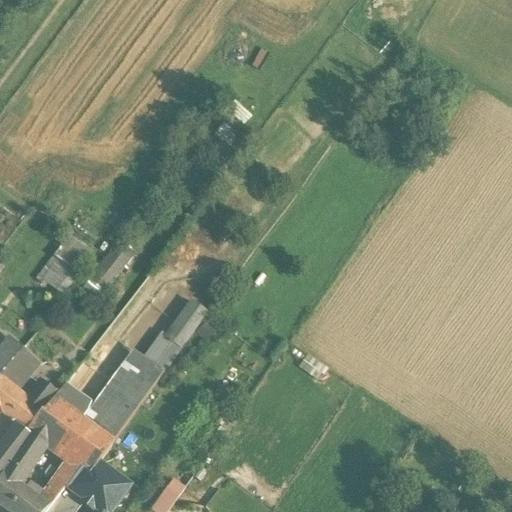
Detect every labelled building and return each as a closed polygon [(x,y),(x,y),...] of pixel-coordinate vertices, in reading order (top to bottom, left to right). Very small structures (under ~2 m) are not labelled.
[(91,254),(68,238),(36,281),(41,285),(43,282),(63,296),(79,276),(77,274),(85,264),(91,254)] [(119,245),(88,279),(103,293),(134,260),(119,245)] [(158,304),(143,292),(133,303),(149,315),(158,304)] [(133,303),(106,337),(121,349),(149,315),(133,303)] [(192,304),(166,339),(181,351),(207,315),(192,304)] [(106,337),(89,356),(106,369),(121,349),(106,337)] [(164,338),(96,431),(114,443),(181,351),(166,339),(164,338)] [(9,342),(0,353),(0,376),(21,352),(9,342)] [(21,352),(0,376),(0,381),(14,392),(37,363),(23,350),(21,352)] [(14,392),(0,381),(0,414),(15,426),(27,434),(42,415),(41,414),(27,402),(14,392)] [(89,404),(65,386),(54,400),(78,418),(89,404)] [(50,403),(35,391),(27,402),(41,414),(50,403)] [(78,418),(54,400),(43,415),(42,415),(27,434),(31,437),(46,447),(53,452),(79,418),(78,418)] [(79,418),(53,452),(67,461),(81,469),(90,477),(98,466),(107,454),(114,443),(96,431),(79,418)] [(27,434),(15,426),(10,433),(26,445),(31,437),(27,434)] [(10,433),(0,447),(0,470),(5,474),(26,445),(10,433)] [(5,474),(2,478),(0,481),(0,507),(6,511),(30,511),(37,504),(16,489),(46,447),(31,437),(26,445),(5,474)] [(67,461),(37,504),(47,511),(66,489),(81,469),(67,461)] [(94,509),(97,511),(112,511),(130,489),(98,466),(90,477),(81,469),(66,489),(84,503),(83,505),(92,511),(94,509)] [(184,491),(172,483),(166,491),(178,499),(184,491)] [(66,489),(45,511),(77,511),(83,505),(84,503),(66,489)] [(166,491),(151,511),(169,511),(178,499),(166,491)]
